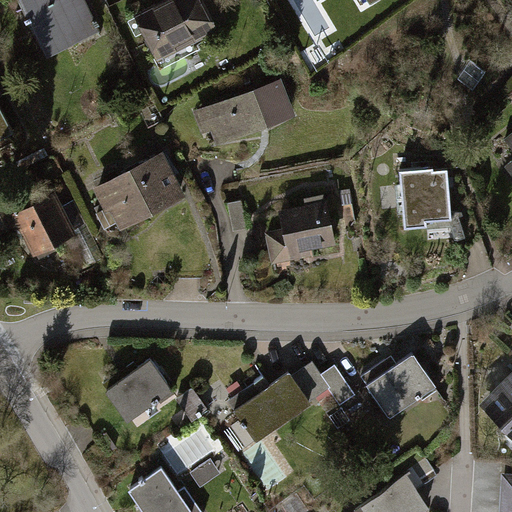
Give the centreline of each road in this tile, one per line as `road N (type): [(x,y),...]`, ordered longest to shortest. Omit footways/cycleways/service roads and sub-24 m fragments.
road 1 (residential): [(0,353),(50,322),(84,315),(371,315),(460,298),(511,276)]
road 2 (tertiary): [(87,511),(0,364)]
